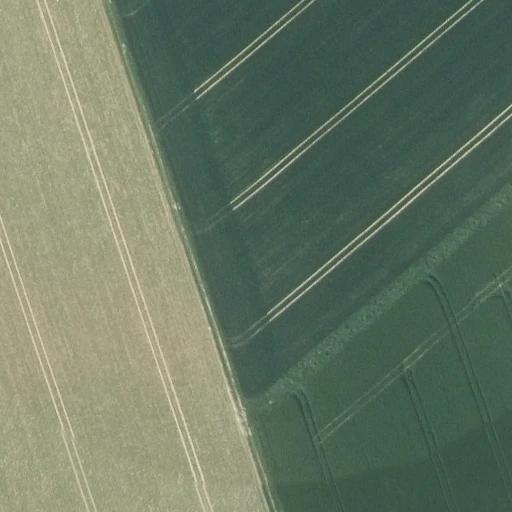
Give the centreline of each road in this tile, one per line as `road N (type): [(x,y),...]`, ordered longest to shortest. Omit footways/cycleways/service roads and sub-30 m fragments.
road 1 (track): [(269,511),(112,0)]
road 2 (track): [(511,189),(239,422)]
